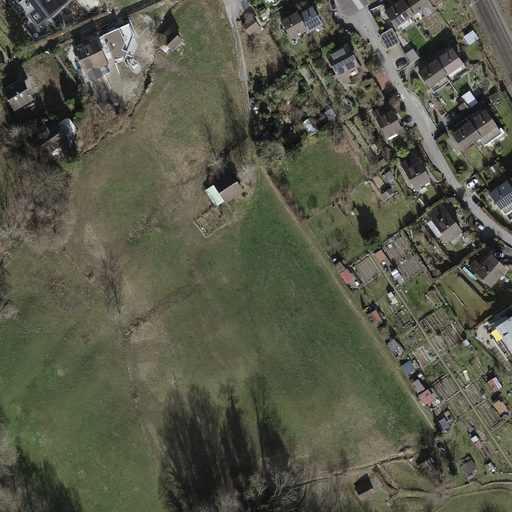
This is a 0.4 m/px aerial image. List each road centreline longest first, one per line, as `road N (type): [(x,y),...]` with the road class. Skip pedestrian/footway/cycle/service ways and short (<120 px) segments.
road 1 (residential): [(511,240),(456,189),(362,20)]
road 2 (track): [(229,0),(249,140)]
